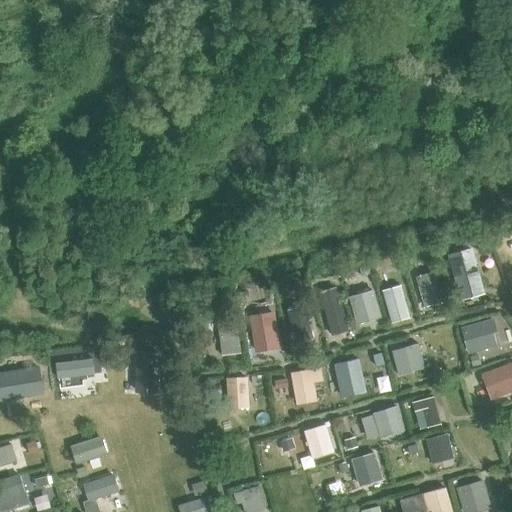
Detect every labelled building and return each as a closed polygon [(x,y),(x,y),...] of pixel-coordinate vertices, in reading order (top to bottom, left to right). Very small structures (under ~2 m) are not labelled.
[(460,300),(484,293),(471,248),(447,254),(460,300)] [(368,263),(359,266),(361,275),(371,273),(368,263)] [(441,300),(433,272),(417,277),(425,305),(441,300)] [(298,282),(285,286),(286,292),(300,288),(298,282)] [(391,320),(408,316),(399,286),(383,290),(391,320)] [(335,288),(320,292),(331,335),(347,330),(335,288)] [(357,320),(379,314),(372,291),(350,297),(357,320)] [(287,311),(296,343),(312,338),(303,306),(287,311)] [(251,316),(256,350),(277,347),(271,313),(251,316)] [(217,316),(222,355),(239,353),(234,314),(217,316)] [(492,333),(495,332),(492,320),(462,328),(468,351),(495,344),(492,333)] [(431,334),(438,362),(458,356),(450,329),(431,334)] [(407,368),(405,362),(421,358),(417,344),(392,351),(397,370),(407,368)] [(160,354),(138,353),(137,393),(158,393),(160,354)] [(381,353),(373,355),(377,367),(385,365),(381,353)] [(478,356),(470,358),(472,367),(481,365),(478,356)] [(335,367),(341,386),(361,381),(356,361),(335,367)] [(502,366),(480,374),(484,386),(488,384),(492,395),(510,389),(502,366)] [(324,382),(321,367),(291,372),(296,401),(315,398),(312,384),(324,382)] [(258,390),(262,390),(263,404),(274,403),(273,395),(272,373),(257,374),(258,390)] [(62,405),(78,402),(72,374),(56,377),(62,405)] [(228,379),(230,408),(247,407),(246,378),(228,379)] [(287,379),(275,381),(276,389),(288,387),(287,379)] [(432,397),(412,402),(415,412),(424,409),(428,426),(439,423),(432,397)] [(380,434),(402,428),(395,407),(374,413),(380,434)] [(305,431),(312,455),(332,449),(324,425),(305,431)] [(161,453),(189,443),(185,428),(156,438),(161,453)] [(432,462),(452,457),(446,435),(427,439),(432,462)] [(18,437),(0,442),(0,465),(25,457),(18,437)] [(77,462),(105,453),(100,438),(72,447),(77,462)] [(291,438),(280,442),(284,451),(294,448),(291,438)] [(355,438),(345,441),(347,450),(358,447),(355,438)] [(36,441),(26,444),(29,453),(39,450),(36,441)] [(417,444),(408,446),(409,454),(418,452),(417,444)] [(359,484),(381,477),(374,453),(352,459),(359,484)] [(346,462),(338,464),(341,473),(349,471),(346,462)] [(172,486),(200,478),(195,463),(168,471),(172,486)] [(85,466),(76,469),(79,478),(88,475),(85,466)] [(90,500),(117,491),(112,475),(84,485),(90,500)] [(0,497),(23,491),(19,476),(0,481),(0,497)] [(47,476),(35,479),(37,488),(49,485),(47,476)] [(204,481),(197,484),(200,494),(208,492),(204,481)] [(462,511),(476,511),(489,508),(482,481),(456,488),(462,511)] [(242,502),(244,511),(252,511),(265,508),(258,486),(234,494),(237,503),(242,502)] [(428,509),(431,508),(432,511),(451,511),(444,488),(423,494),(428,509)] [(181,511),(206,511),(202,499),(180,506),(181,511)]
